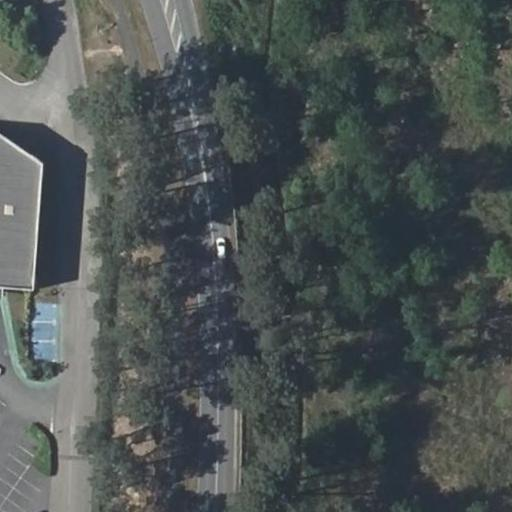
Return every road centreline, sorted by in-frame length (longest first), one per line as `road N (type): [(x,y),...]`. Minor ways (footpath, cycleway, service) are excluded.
road 1 (secondary): [(168,0),(209,203),(220,339),(214,511)]
road 2 (residential): [(74,511),(81,415),(71,114),(56,0)]
